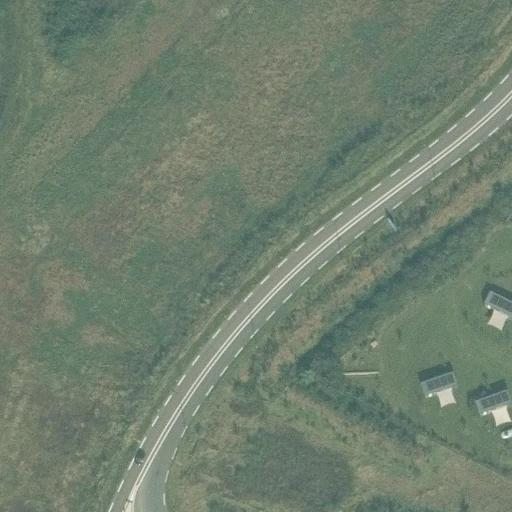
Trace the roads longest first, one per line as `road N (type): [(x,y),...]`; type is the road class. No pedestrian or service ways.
road 1 (primary): [(511,92),(462,142),(353,219),(259,305),(181,404),(146,475)]
road 2 (unknown): [(63,274),(38,324),(45,441),(14,511)]
